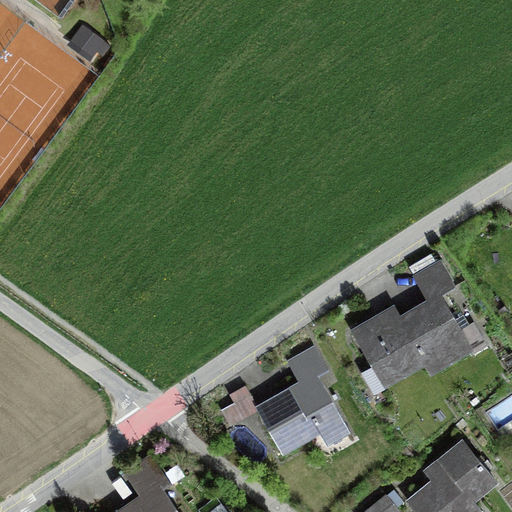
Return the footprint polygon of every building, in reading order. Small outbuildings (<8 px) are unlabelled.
[(82,24),(70,40),(93,56),(97,50),(103,55),(110,44),(82,24)] [(398,313),(426,363),(431,372),(474,348),(462,327),(469,323),(463,312),(456,316),(445,295),(457,288),(440,257),(435,259),(431,252),(408,265),(426,297),(398,313)] [(426,363),(398,313),(393,303),(350,327),(372,365),(361,371),(373,392),(426,363)] [(305,392),(264,417),(290,462),(327,446),(334,463),(362,447),(326,386),(336,381),(323,356),(291,369),(305,392)] [(430,478),(405,498),(415,511),(479,511),(483,509),(476,501),(500,481),(462,436),(422,468),(430,478)] [(147,509),(141,511),(186,511),(156,464),(130,480),(147,509)] [(386,492),(362,511),(400,511),(402,511),(397,506),(404,500),(394,488),(387,494),(386,492)]
